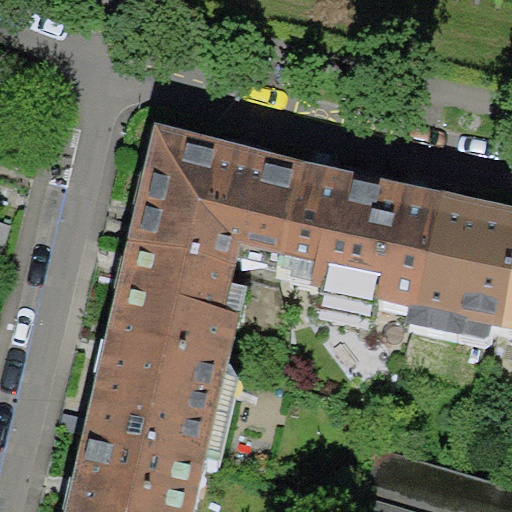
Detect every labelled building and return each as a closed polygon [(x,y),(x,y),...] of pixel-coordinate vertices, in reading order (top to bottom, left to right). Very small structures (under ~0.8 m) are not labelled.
[(133,214),(142,216),(133,254),(226,275),(233,246),(283,258),(301,180),(223,160),(193,152),(196,143),(172,137),(170,146),(159,143),(149,184),(141,182),(133,214)] [(415,317),(440,211),(360,193),(301,180),(283,258),(281,266),(315,273),(310,294),(415,317)] [(504,321),(511,282),(511,226),(475,218),(440,211),(415,317),(412,332),(461,342),(465,328),(502,336),(504,321)] [(226,275),(133,254),(130,268),(121,266),(114,297),(122,299),(121,307),(112,343),(224,370),(235,324),(220,321),(231,276),(226,275)] [(224,370),(112,343),(110,351),(102,349),(94,381),(103,383),(100,395),(90,441),(202,467),(224,370)] [(63,511),(194,511),(205,468),(202,467),(90,441),(79,488),(70,486),(65,507),(63,511)] [(511,511),(511,490),(379,452),(361,511),(511,511)]
